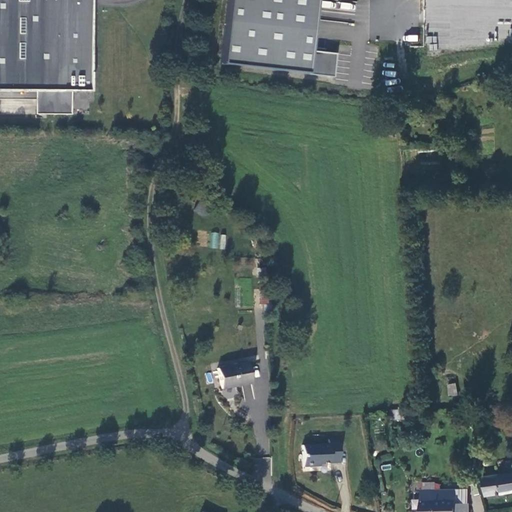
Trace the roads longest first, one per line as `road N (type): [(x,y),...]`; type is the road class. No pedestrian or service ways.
road 1 (track): [(280,494),(284,401),(272,257),(249,220),(173,147)]
road 2 (unclassified): [(0,459),(139,432),(173,436),(316,511)]
road 3 (track): [(173,436),(185,407),(148,222),(154,182),(173,147)]
road 4 (track): [(173,147),(176,30),(185,0)]
